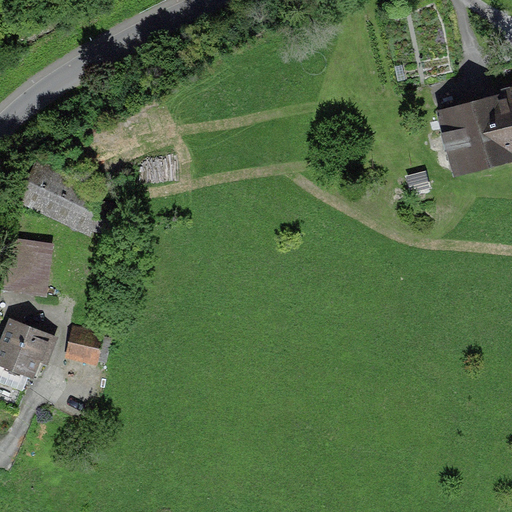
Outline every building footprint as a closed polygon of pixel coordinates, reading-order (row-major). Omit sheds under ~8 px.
[(511,91),(435,111),(453,184),(511,168),(511,91)] [(37,158),(17,199),(101,241),(121,200),(37,158)] [(53,243),(10,237),(2,287),(46,293),(53,243)] [(57,339),(6,319),(0,333),(0,361),(41,378),(57,339)] [(106,333),(74,325),(66,355),(97,364),(106,333)]
